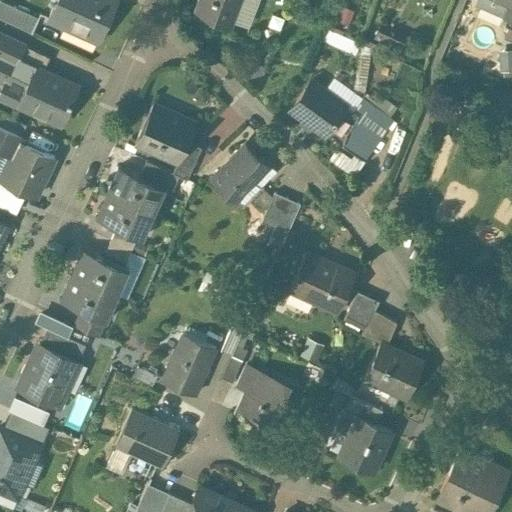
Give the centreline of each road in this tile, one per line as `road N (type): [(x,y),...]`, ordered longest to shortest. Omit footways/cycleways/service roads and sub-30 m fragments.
road 1 (residential): [(158,17),(206,50),(374,237),(463,361)]
road 2 (residential): [(0,331),(158,17)]
road 3 (residential): [(396,511),(445,417),(463,361)]
road 4 (residential): [(357,511),(208,444)]
